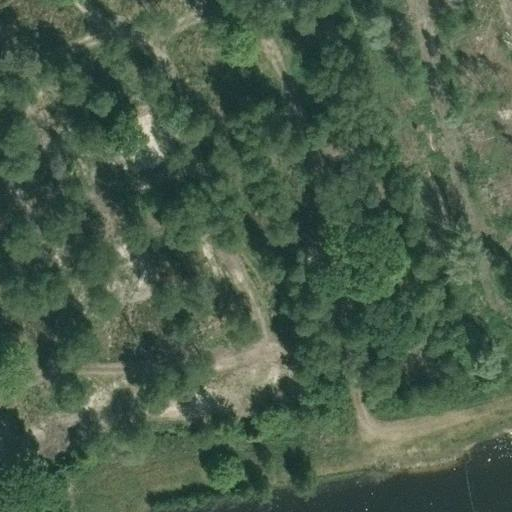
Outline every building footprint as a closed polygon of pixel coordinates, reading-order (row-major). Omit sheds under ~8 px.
[(0,0),(0,19),(4,37),(32,31),(28,17),(25,18),(20,0),(0,0)] [(189,14),(186,0),(175,0),(177,16),(189,14)] [(55,6),(57,23),(70,21),(68,4),(55,6)] [(305,28),(316,25),(321,51),(341,47),(334,10),(303,15),(305,28)] [(202,46),(186,50),(189,61),(204,58),(202,46)] [(205,58),(207,69),(225,66),(223,55),(205,58)] [(325,74),(311,79),(315,89),(329,84),(325,74)] [(1,130),(14,130),(14,87),(1,87),(1,130)] [(123,100),(127,113),(163,99),(159,87),(123,100)] [(248,91),(235,92),(239,144),(252,143),(248,91)] [(140,149),(178,138),(171,116),(144,124),(150,142),(138,145),(140,149)] [(289,193),(312,189),(307,162),(284,166),(289,193)] [(85,237),(113,233),(110,214),(82,218),(85,237)] [(251,235),(271,229),(266,216),(247,222),(251,235)] [(152,233),(155,247),(199,236),(196,223),(152,233)] [(56,270),(56,279),(79,278),(76,226),(63,226),(65,269),(56,270)] [(261,279),(291,278),(291,263),(261,265),(261,279)] [(205,265),(171,278),(175,290),(209,277),(205,265)] [(223,302),(239,295),(232,282),(217,289),(223,302)] [(325,294),(330,336),(343,335),(338,292),(325,294)] [(145,299),(147,347),(158,346),(158,330),(170,330),(169,298),(145,299)] [(271,317),(298,311),(295,299),(268,305),(271,317)] [(47,313),(30,315),(32,335),(49,333),(47,313)] [(229,319),(213,320),(215,348),(230,347),(229,319)] [(428,381),(429,344),(412,344),(411,381),(428,381)] [(278,385),(289,385),(287,364),(276,364),(278,385)] [(111,389),(96,391),(101,421),(117,418),(111,389)] [(38,447),(50,442),(40,417),(28,422),(38,447)] [(0,470),(1,472),(12,463),(0,447),(0,470)]
